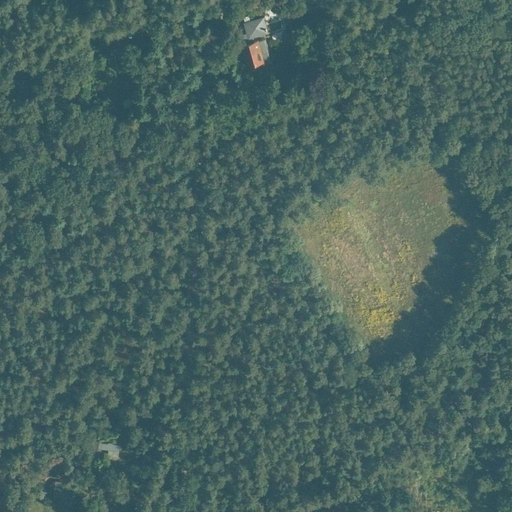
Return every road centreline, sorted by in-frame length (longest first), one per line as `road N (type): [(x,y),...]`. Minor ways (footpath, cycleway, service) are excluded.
road 1 (track): [(180,511),(195,138),(220,0)]
road 2 (track): [(303,511),(511,405)]
road 3 (track): [(0,69),(205,0)]
